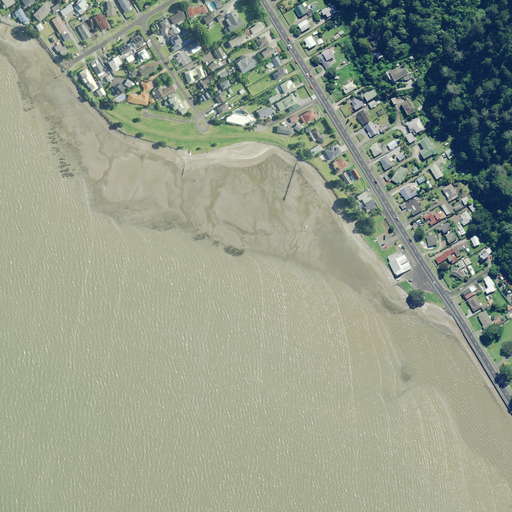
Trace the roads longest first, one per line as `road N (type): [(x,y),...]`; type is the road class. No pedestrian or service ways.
road 1 (primary): [(445,297),(262,0)]
road 2 (primary): [(511,404),(445,297)]
